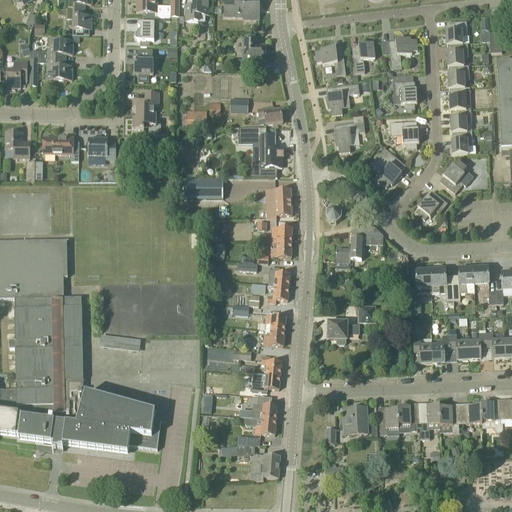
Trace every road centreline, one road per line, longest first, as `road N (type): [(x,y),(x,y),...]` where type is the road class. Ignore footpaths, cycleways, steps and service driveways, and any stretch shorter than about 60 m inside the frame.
road 1 (residential): [(384,225),(432,167),(436,148),(429,8)]
road 2 (tertiary): [(297,396),(308,177)]
road 3 (residential): [(511,385),(297,396)]
road 4 (tertiary): [(308,177),(282,30)]
road 5 (residential): [(282,30),(429,8)]
road 6 (residential): [(511,247),(421,250),(384,225)]
